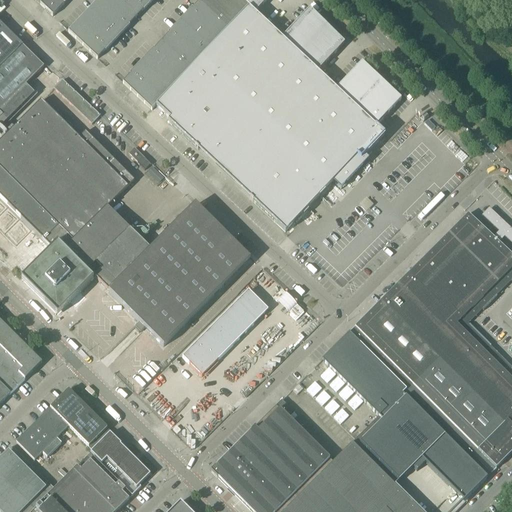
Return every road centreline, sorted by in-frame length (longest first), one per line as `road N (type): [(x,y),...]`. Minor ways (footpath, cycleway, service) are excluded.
road 1 (unclassified): [(340,314),(5,0)]
road 2 (tertiary): [(498,159),(339,0)]
road 3 (unclassified): [(340,314),(498,159)]
road 4 (unclassified): [(183,470),(340,314)]
road 5 (unclassified): [(183,470),(73,361)]
road 6 (unknown): [(211,383),(269,320),(300,338)]
